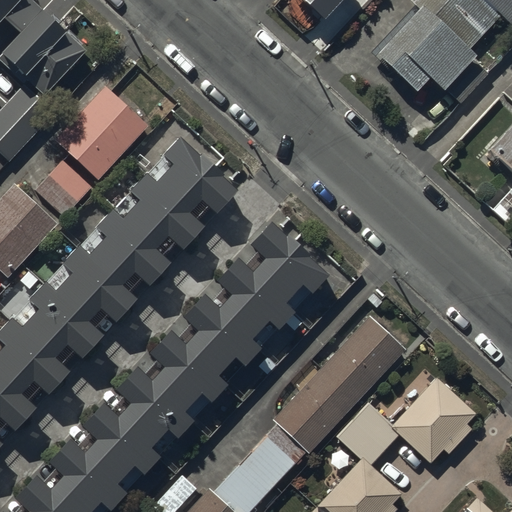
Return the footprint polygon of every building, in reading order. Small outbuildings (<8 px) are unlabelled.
[(87,40),(41,0),(1,0),(17,14),(0,33),(0,56),(40,92),(87,40)] [(341,0),(303,0),(324,19),(341,0)] [(511,20),(511,18),(511,0),(406,0),(369,41),(411,79),(424,66),(458,96),(485,67),(465,46),(499,9),(511,20)] [(147,118),(103,78),(52,132),(96,172),(147,118)] [(511,115),(491,137),(511,158),(511,115)] [(232,176),(173,121),(155,140),(167,150),(149,168),(140,159),(124,176),(135,186),(116,207),(106,197),(92,213),(101,222),(83,241),(72,231),(54,250),(64,259),(49,276),(39,266),(20,287),(30,296),(15,312),(6,303),(0,309),(0,410),(10,419),(31,396),(16,382),(28,370),(43,383),(65,359),(50,345),(61,334),(77,348),(100,323),(85,310),(95,299),(110,312),(134,287),(119,273),(129,262),(143,276),(167,250),(152,236),(162,226),(177,240),(200,215),(185,200),(196,187),(210,200),(232,176)] [(90,182),(61,155),(34,184),(63,211),(90,182)] [(56,218),(12,178),(0,190),(0,267),(5,273),(56,218)] [(324,262),(265,207),(241,233),(255,246),(246,256),(231,242),(205,270),(220,283),(213,291),(198,278),(173,306),(188,320),(180,328),(164,313),(137,342),(152,356),(145,363),(130,350),(106,376),(124,393),(112,405),(98,392),(78,413),(95,429),(80,445),(65,431),(48,449),(63,464),(46,481),(31,467),(11,488),(25,501),(14,511),(8,511),(0,503),(0,511),(83,511),(79,508),(96,490),(105,498),(121,481),(110,470),(130,450),(138,458),(151,445),(140,435),(162,412),(171,421),(183,408),(173,399),(195,377),(206,387),(219,372),(210,364),(229,343),(239,352),(254,335),(245,327),(262,308),(272,317),(288,299),(278,290),(296,271),(307,281),(324,262)] [(403,343),(367,309),(269,415),(305,448),(403,343)] [(434,373),(389,421),(398,429),(427,456),(472,408),(434,373)] [(350,417),(382,446),(398,429),(389,421),(366,400),(350,417)] [(360,454),(368,462),(382,446),(350,417),(335,433),(360,454)] [(360,454),(314,502),(324,511),(375,511),(397,490),(368,462),(360,454)] [(171,511),(196,485),(180,471),(152,502),(163,511),(171,511)] [(238,511),(207,484),(181,511),(238,511)] [(485,511),(472,499),(459,511),(511,511),(511,504),(504,511),(485,511)] [(324,511),(314,502),(304,511),(324,511)]
